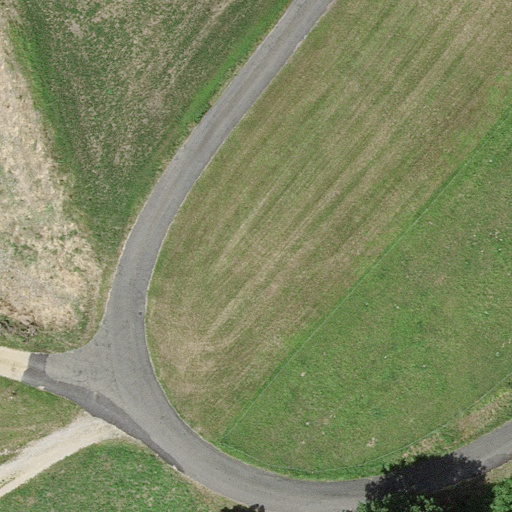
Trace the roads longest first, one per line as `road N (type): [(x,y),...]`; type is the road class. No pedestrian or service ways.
road 1 (track): [(316,0),(156,205),(114,374),(175,452),(242,487),(293,500),(348,503),(463,475),(511,441)]
road 2 (track): [(137,404),(0,483)]
